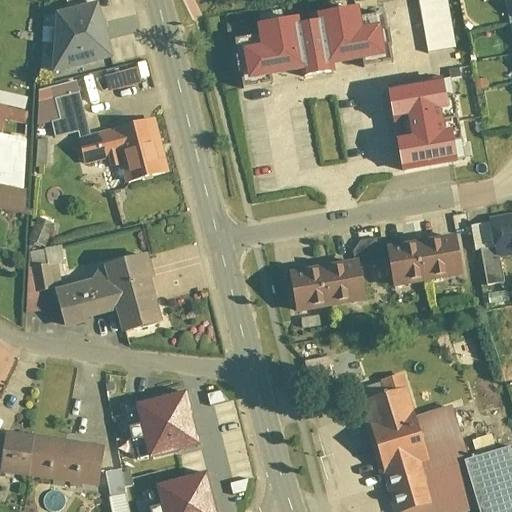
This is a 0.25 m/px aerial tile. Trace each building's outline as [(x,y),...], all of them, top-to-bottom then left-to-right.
[(447,0),(419,0),(425,54),(454,51),(447,0)] [(59,76),(121,62),(106,3),(64,13),(59,76)] [(343,74),(342,67),(397,58),(391,26),(373,29),(370,7),(326,15),(328,22),(311,25),(310,19),(266,26),(270,49),(252,52),(257,82),(308,73),(309,80),(343,74)] [(109,76),(114,93),(147,84),(142,67),(109,76)] [(84,138),(97,135),(83,81),(43,91),(41,127),(56,123),(60,139),(83,132),(84,138)] [(403,173),(465,163),(451,81),(388,92),(394,126),(405,124),(408,139),(398,141),(403,173)] [(5,122),(24,126),(29,100),(0,93),(0,131),(3,132),(5,122)] [(131,185),(175,174),(162,118),(97,135),(84,138),(82,138),(88,166),(114,159),(116,169),(127,167),(131,185)] [(0,207),(32,212),(34,140),(5,134),(0,185),(0,207)] [(38,142),(36,165),(47,166),(48,143),(38,142)] [(34,242),(50,249),(61,224),(44,217),(34,242)] [(511,217),(494,221),(499,249),(501,257),(511,255),(511,217)] [(394,246),(401,288),(471,278),(465,236),(394,246)] [(501,257),(499,249),(485,252),(491,289),(506,286),(501,257)] [(130,334),(170,324),(153,256),(112,267),(103,269),(97,281),(63,291),(72,326),(124,312),(130,334)] [(369,261),(296,273),(304,317),(376,305),(369,261)] [(42,292),(60,289),(55,265),(38,268),(42,292)] [(305,362),(307,382),(330,380),(329,361),(305,362)] [(407,379),(356,394),(391,511),(511,511),(511,457),(510,452),(467,465),(449,406),(418,416),(407,379)] [(183,400),(124,413),(134,463),(194,450),(183,400)] [(103,454),(6,441),(0,484),(97,497),(103,454)] [(106,474),(110,511),(126,511),(122,472),(106,474)] [(212,511),(206,484),(144,499),(147,511),(212,511)]
